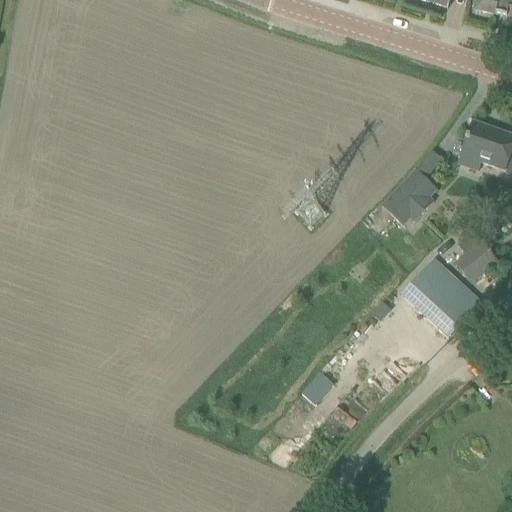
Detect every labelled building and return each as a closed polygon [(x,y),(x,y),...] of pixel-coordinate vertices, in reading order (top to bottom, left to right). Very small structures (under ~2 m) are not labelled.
[(414,0),(447,10),(450,0),(414,0)] [(475,0),(473,11),(501,17),(504,0),(475,0)] [(511,20),(511,0),(504,0),(501,17),(511,20)] [(511,153),(511,137),(472,123),(456,167),(478,175),(481,165),(505,174),(511,153)] [(427,203),(437,193),(416,173),(382,210),(403,229),(413,218),(417,221),(414,224),(415,225),(434,205),(433,204),(430,207),(427,203)] [(481,245),(454,265),(471,285),(497,264),(481,245)] [(480,305),(433,262),(401,298),(448,341),(480,305)]
